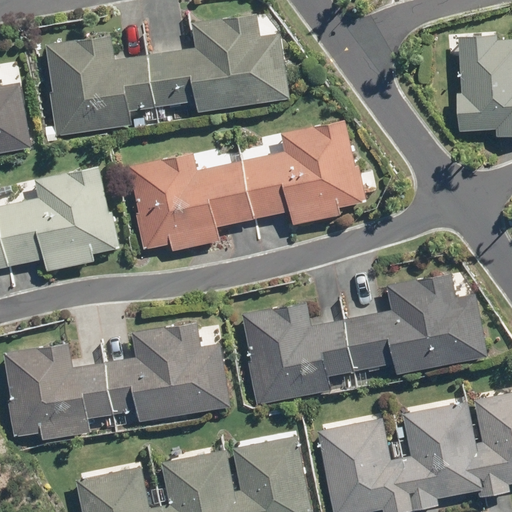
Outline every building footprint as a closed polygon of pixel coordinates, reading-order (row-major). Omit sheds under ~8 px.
[(145,51),(153,103),(187,98),(187,102),(193,101),(194,109),(288,95),(277,29),(259,30),(255,10),(190,19),(193,43),(145,51)] [(153,103),(145,51),(112,55),(109,31),(44,40),(49,87),(54,133),(130,120),(129,107),(153,103)] [(511,131),(511,34),(495,35),(495,31),(457,33),(460,89),(454,89),(457,126),(494,125),(494,132),(511,131)] [(0,148),(28,143),(17,78),(0,80),(0,148)] [(239,157),(252,215),(286,206),(291,220),(338,210),(336,203),(364,197),(356,161),(352,162),(341,116),(279,129),(282,147),(239,157)] [(252,215),(239,157),(195,165),(191,149),(126,163),(136,208),(133,209),(141,246),(169,240),(171,247),(217,236),(215,229),(214,223),(252,215)] [(0,201),(0,236),(6,263),(41,255),(42,260),(43,269),(92,257),(90,250),(118,244),(110,208),(106,208),(96,161),(32,176),(36,194),(0,201)] [(341,315),(352,369),(389,361),(389,364),(394,363),(395,370),(487,352),(475,289),(454,293),(449,269),(385,281),(389,307),(341,315)] [(352,369),(341,315),(310,321),(304,298),(240,310),(249,357),(246,358),(254,402),(329,388),(327,373),(352,369)] [(101,358),(112,411),(135,407),(137,417),(228,403),(218,340),(200,342),(195,318),(129,328),(133,353),(101,358)] [(112,411),(101,358),(71,363),(66,338),(1,348),(9,396),(6,396),(12,433),(38,429),(40,436),(87,428),(85,416),(112,411)] [(481,485),(477,486),(478,494),(508,488),(506,480),(511,479),(511,387),(472,395),(480,438),(474,439),(481,485)] [(481,485),(474,439),(466,397),(401,410),(409,452),(400,453),(412,507),(437,502),(435,495),(477,486),(481,485)] [(382,511),(412,507),(400,453),(389,455),(381,414),(315,427),(331,511),(349,511),(381,505),(381,511),(382,511)] [(236,511),(311,511),(296,431),(230,444),(239,487),(233,488),(236,511)] [(236,511),(233,488),(225,446),(160,459),(168,499),(159,501),(161,511),(236,511)] [(161,511),(159,501),(148,504),(138,463),(73,476),(80,511),(161,511)]
